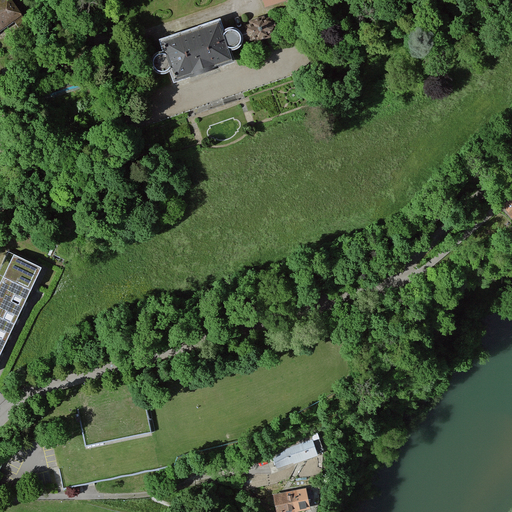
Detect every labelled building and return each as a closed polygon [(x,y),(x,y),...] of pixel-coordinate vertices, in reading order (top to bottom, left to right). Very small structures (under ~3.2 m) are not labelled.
[(0,0),(0,35),(19,21),(3,0),(0,0)] [(264,0),(267,9),(293,0),(264,0)] [(169,78),(173,88),(241,63),(237,53),(240,51),(242,47),(243,44),(242,40),(240,37),(238,35),(234,34),(230,34),(223,14),(155,39),(162,57),(158,59),(154,62),(153,67),(153,73),(156,76),(160,78),(165,79),(169,78)] [(277,25),(271,22),(270,19),(254,24),(255,29),(251,30),(254,41),(261,39),(262,42),(276,38),(275,35),(279,30),(277,25)] [(0,354),(39,270),(12,257),(0,283),(0,354)] [(160,467),(143,392),(47,414),(64,488),(79,485),(94,481),(160,467)] [(320,437),(315,438),(319,451),(324,449),(320,437)] [(272,454),(277,467),(319,453),(314,440),(272,454)] [(307,485),(274,491),(277,511),(310,506),(307,485)]
